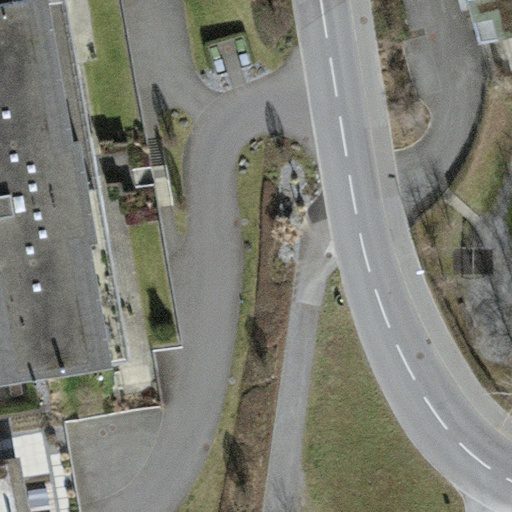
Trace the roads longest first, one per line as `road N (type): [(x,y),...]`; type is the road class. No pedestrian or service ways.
road 1 (residential): [(324,0),(370,228),(416,366),(473,459),(511,480)]
road 2 (track): [(281,511),(324,244),(370,228)]
